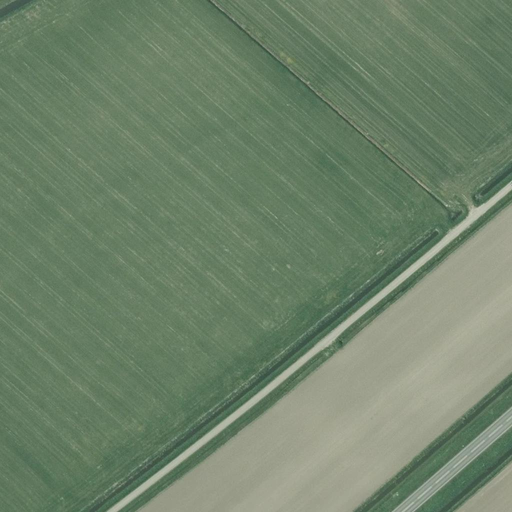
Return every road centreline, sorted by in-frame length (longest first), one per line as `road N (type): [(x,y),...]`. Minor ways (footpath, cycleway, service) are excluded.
road 1 (unclassified): [(107,511),(511,183)]
road 2 (trunk): [(402,511),(511,416)]
